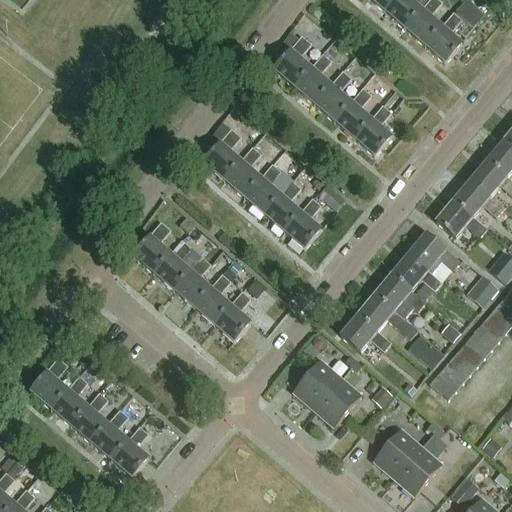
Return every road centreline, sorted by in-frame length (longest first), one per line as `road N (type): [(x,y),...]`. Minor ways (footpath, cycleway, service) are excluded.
road 1 (unclassified): [(234,407),(511,75)]
road 2 (residential): [(87,284),(303,0)]
road 3 (residential): [(234,407),(87,284)]
road 4 (residential): [(358,511),(234,407)]
road 5 (residential): [(0,397),(87,284)]
road 6 (unclassified): [(149,511),(234,407)]
